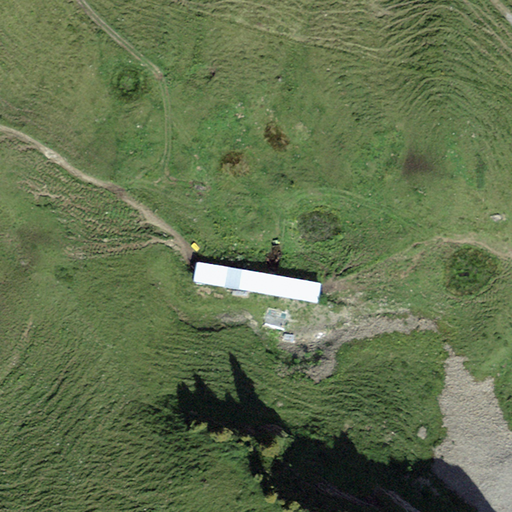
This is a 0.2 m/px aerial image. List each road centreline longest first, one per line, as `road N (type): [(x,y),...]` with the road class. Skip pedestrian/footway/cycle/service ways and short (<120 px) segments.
road 1 (track): [(193,261),(171,232),(110,186),(82,177),(16,131),(0,130)]
road 2 (track): [(277,255),(277,200),(261,191),(110,186)]
road 3 (track): [(83,0),(155,75),(167,115),(161,182)]
road 4 (track): [(0,376),(30,328),(29,308),(0,276)]
